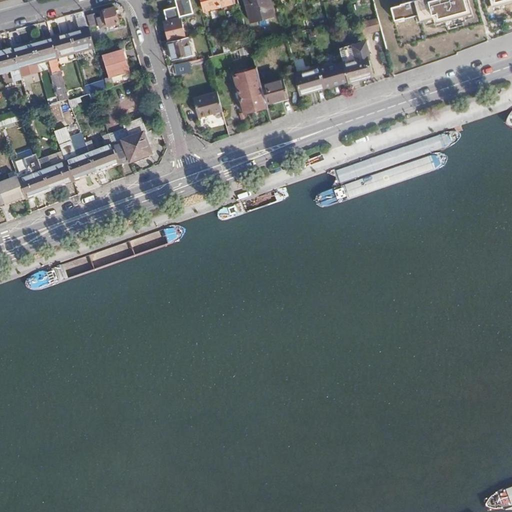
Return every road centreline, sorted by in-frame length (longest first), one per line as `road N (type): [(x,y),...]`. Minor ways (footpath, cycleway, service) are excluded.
road 1 (secondary): [(27,248),(332,126)]
road 2 (secondary): [(185,172),(0,238)]
road 3 (secondary): [(511,66),(332,126)]
road 4 (residential): [(185,172),(137,0)]
road 5 (residential): [(27,248),(176,186),(185,172)]
road 6 (secondary): [(332,126),(185,172)]
